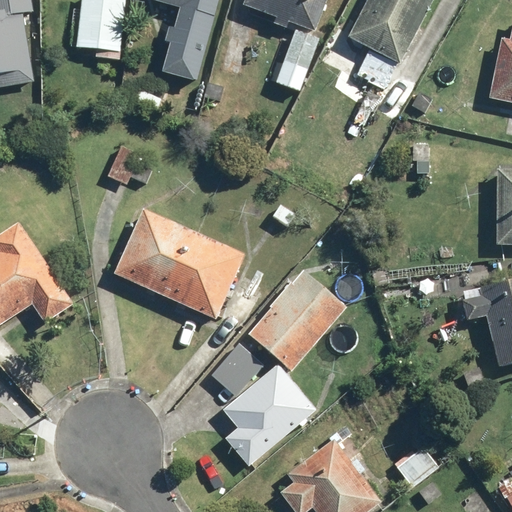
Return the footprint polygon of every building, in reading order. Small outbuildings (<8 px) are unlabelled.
[(0,0),(0,93),(32,88),(21,18),(30,17),(27,0),(0,0)] [(122,66),(128,3),(95,0),(77,0),(73,55),(100,58),(100,64),(122,66)] [(175,14),(157,79),(193,89),(217,0),(144,0),(144,2),(150,4),(149,7),(175,14)] [(326,0),(243,0),(239,12),(313,38),(326,0)] [(432,0),(367,0),(346,45),(398,70),(432,0)] [(485,104),(511,109),(511,22),(506,45),(497,43),(485,104)] [(427,178),(428,146),(411,145),(409,178),(427,178)] [(143,160),(119,149),(105,180),(125,189),(128,182),(147,191),(155,172),(141,166),(143,160)] [(511,175),(493,175),(494,252),(511,251),(511,175)] [(302,218),(282,205),(269,225),(289,238),(302,218)] [(243,258),(139,215),(112,280),(213,326),(243,258)] [(461,216),(442,217),(443,240),(462,239),(461,216)] [(0,329),(29,311),(41,329),(70,311),(16,227),(0,237),(0,329)] [(347,307),(304,270),(292,283),(290,282),(269,306),(271,308),(248,334),(292,371),(347,307)] [(263,292),(245,281),(219,321),(236,333),(263,292)] [(511,284),(473,295),(475,302),(456,306),(462,326),(484,321),(497,372),(511,368),(511,284)] [(25,363),(6,340),(0,344),(0,365),(9,376),(25,363)] [(239,343),(211,375),(236,396),(264,364),(239,343)] [(222,410),(237,427),(225,438),(249,466),(317,409),(278,363),(222,410)] [(480,367),(457,376),(464,395),(487,386),(480,367)] [(286,511),(372,511),(378,508),(347,467),(331,444),(285,480),(290,488),(276,499),(286,511)] [(419,446),(393,469),(411,490),(437,467),(419,446)] [(511,511),(511,497),(502,504),(507,511),(511,511)]
